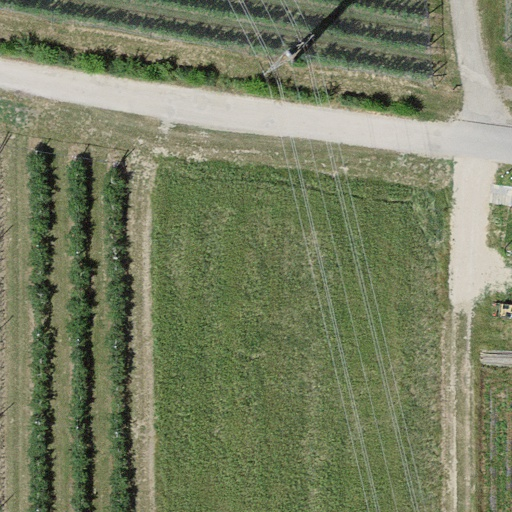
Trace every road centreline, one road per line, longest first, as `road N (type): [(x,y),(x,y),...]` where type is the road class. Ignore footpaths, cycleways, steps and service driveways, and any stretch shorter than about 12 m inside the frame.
road 1 (track): [(0,60),(182,95),(399,114),(489,135)]
road 2 (track): [(470,0),(489,135)]
